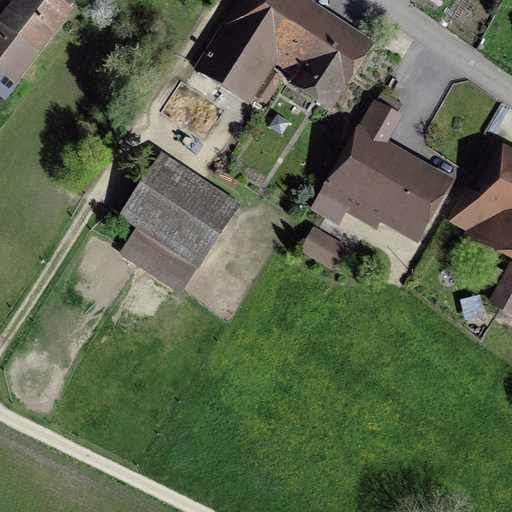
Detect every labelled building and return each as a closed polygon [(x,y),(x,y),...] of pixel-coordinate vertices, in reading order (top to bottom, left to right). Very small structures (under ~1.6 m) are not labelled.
[(0,69),(13,80),(65,14),(48,0),(21,0),(5,21),(2,19),(0,22),(0,69)] [(286,0),(241,0),(197,71),(246,104),(275,60),(303,78),(299,84),(329,104),(364,50),(286,0)] [(270,71),(254,96),(265,103),(281,79),(270,71)] [(420,230),(442,191),(375,152),(395,118),(393,117),(400,105),(380,93),(352,141),(356,143),(326,197),(321,194),(313,208),(337,223),(345,208),(377,227),(386,211),(420,230)] [(511,166),(493,156),(472,196),(466,193),(467,190),(466,189),(449,221),(511,254),(511,166)] [(234,213),(158,163),(122,217),(198,268),(234,213)] [(348,251),(310,229),(296,254),(334,276),(348,251)] [(491,302),(511,312),(511,269),(509,268),(491,302)]
